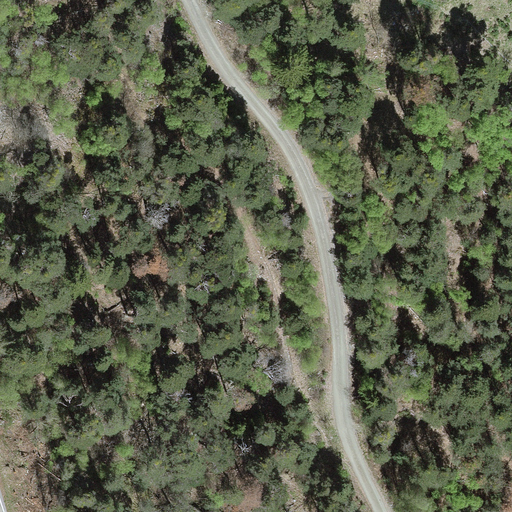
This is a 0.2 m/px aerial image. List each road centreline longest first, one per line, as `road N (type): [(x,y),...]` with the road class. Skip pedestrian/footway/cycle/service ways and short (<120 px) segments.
road 1 (motorway): [(511,412),(186,0)]
road 2 (track): [(346,450),(331,395),(336,295),(319,205),(281,137),(218,80),(181,0)]
road 3 (motorway): [(67,292),(223,511)]
road 4 (motorway): [(67,292),(175,511)]
road 5 (motorway): [(0,153),(67,292)]
